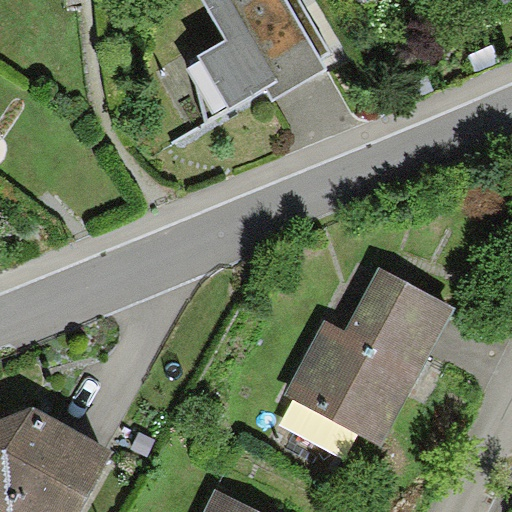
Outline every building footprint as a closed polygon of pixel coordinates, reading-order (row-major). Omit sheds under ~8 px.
[(209,131),(270,98),(276,109),(324,83),(317,69),(330,62),(296,0),(197,0),(226,51),(194,68),(209,131)] [(511,0),(494,0),(504,14),(511,8),(511,0)] [(463,329),(373,276),(337,338),(322,330),(278,406),(373,461),(416,388),(425,393),(463,329)] [(28,418),(0,428),(0,511),(88,511),(112,467),(28,418)] [(231,511),(213,501),(206,511),(231,511)]
